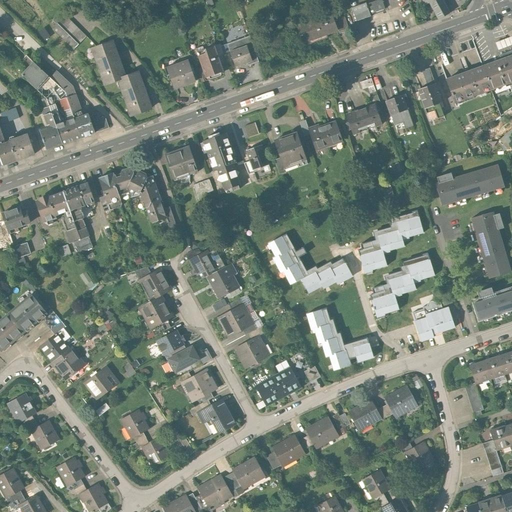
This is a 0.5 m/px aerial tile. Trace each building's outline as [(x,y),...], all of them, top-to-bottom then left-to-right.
[(352,7),(357,21),(371,16),(370,14),(386,9),(383,0),(378,0),(367,4),(366,3),(352,7)] [(450,12),(442,0),(428,0),(430,2),(439,18),(450,12)] [(332,13),(298,25),(303,42),(337,31),(338,30),(334,20),(332,13)] [(66,15),(53,27),(74,49),(87,36),(66,15)] [(345,16),(334,20),(338,30),(337,31),(338,33),(349,30),(345,16)] [(228,43),(231,51),(247,46),(253,61),(247,63),(248,66),(259,63),(250,36),(228,43)] [(0,42),(0,54),(15,69),(19,65),(15,61),(17,58),(14,55),(12,57),(7,53),(11,49),(2,40),(0,42)] [(105,85),(118,80),(125,77),(113,42),(92,49),(105,85)] [(200,54),(207,76),(223,70),(215,45),(205,48),(206,52),(200,54)] [(247,46),(231,51),(236,67),(247,63),(253,61),(247,46)] [(472,69),(484,65),(479,53),(467,58),(472,69)] [(511,56),(511,55),(481,67),(490,89),(511,80),(511,56)] [(167,67),(175,89),(195,82),(187,60),(167,67)] [(21,75),(37,88),(48,76),(33,62),(27,68),(21,75)] [(21,63),(19,65),(15,69),(21,75),(27,68),(21,63)] [(490,89),(481,67),(446,80),(455,102),(490,89)] [(422,71),(428,87),(435,84),(430,68),(422,71)] [(57,72),(51,78),(66,92),(67,99),(77,95),(73,87),(57,72)] [(138,73),(125,77),(118,80),(131,116),(151,109),(138,73)] [(67,99),(66,92),(51,78),(48,76),(37,88),(35,90),(46,99),(43,100),(46,109),(50,108),(56,105),(55,102),(59,99),(62,101),(67,99)] [(364,89),(370,87),(371,92),(377,90),(373,78),(361,81),(364,89)] [(442,103),(435,84),(428,87),(418,90),(425,109),(442,103)] [(77,95),(67,99),(81,138),(95,133),(89,114),(84,116),(77,95)] [(408,109),(403,96),(386,102),(391,115),(408,109)] [(64,144),(81,138),(67,99),(62,101),(69,121),(63,123),(56,105),(50,108),(64,144)] [(438,118),(444,116),(441,108),(445,107),(443,102),(442,103),(425,109),(427,113),(435,110),(438,118)] [(375,105),(360,110),(367,128),(381,123),(375,105)] [(17,108),(6,112),(10,122),(21,118),(17,108)] [(48,150),(64,144),(50,108),(46,109),(42,110),(49,128),(41,131),(48,150)] [(352,133),(367,128),(360,110),(346,115),(352,133)] [(6,124),(10,122),(6,112),(2,113),(6,124)] [(92,116),(98,132),(109,128),(105,118),(99,120),(97,114),(92,116)] [(335,122),(322,127),(329,145),(342,141),(335,122)] [(248,134),(258,131),(256,124),(246,127),(248,134)] [(316,150),(329,145),(322,127),(319,128),(318,125),(309,129),(316,150)] [(511,147),(511,146),(511,128),(502,137),(511,147)] [(0,158),(2,165),(17,160),(10,141),(5,142),(0,129),(0,158)] [(213,171),(217,170),(232,164),(236,163),(225,133),(203,141),(213,171)] [(306,159),(297,133),(274,141),(280,158),(284,167),(306,159)] [(27,135),(10,141),(17,160),(34,154),(27,135)] [(197,172),(188,146),(165,155),(168,164),(174,181),(197,172)] [(269,165),(262,146),(247,152),(251,161),(254,170),(269,165)] [(162,166),(168,164),(165,155),(158,157),(162,166)] [(286,173),(284,167),(280,158),(275,160),(280,175),(286,173)] [(255,172),(254,170),(251,161),(245,164),(248,174),(255,172)] [(239,184),(232,164),(217,170),(224,189),(226,189),(239,184)] [(504,187),(498,164),(433,183),(439,206),(504,187)] [(123,174),(116,177),(113,177),(119,194),(129,191),(128,186),(133,172),(131,167),(122,171),(123,174)] [(131,196),(139,193),(147,178),(145,173),(136,168),(133,172),(128,186),(129,191),(131,196)] [(113,177),(116,177),(114,172),(99,177),(108,204),(121,200),(119,194),(113,177)] [(144,200),(146,208),(149,208),(153,199),(160,197),(153,176),(147,178),(139,193),(142,201),(144,200)] [(210,179),(194,185),(200,204),(205,202),(202,194),(214,190),(210,179)] [(87,184),(63,192),(70,211),(73,209),(94,202),(87,184)] [(240,188),(239,184),(226,189),(227,192),(240,188)] [(52,196),(49,197),(55,216),(66,212),(70,211),(63,192),(52,196)] [(56,218),(55,216),(49,197),(36,202),(40,212),(43,223),(56,218)] [(149,208),(146,208),(151,222),(151,223),(153,223),(167,218),(164,208),(160,197),(153,199),(149,208)] [(170,206),(164,208),(167,218),(171,229),(177,227),(170,206)] [(26,211),(21,213),(20,208),(2,214),(8,231),(18,228),(26,225),(25,224),(30,223),(26,211)] [(75,212),(73,209),(70,211),(80,240),(87,238),(78,212),(76,212),(75,212)] [(380,217),(377,209),(369,212),(372,220),(380,217)] [(65,232),(69,244),(73,243),(80,240),(70,211),(66,212),(66,215),(63,216),(61,217),(66,231),(65,232)] [(359,251),(360,256),(382,250),(378,237),(399,231),(397,222),(418,216),(417,211),(412,212),(413,213),(393,219),(394,223),(390,224),(391,228),(373,232),(376,241),(361,245),(362,250),(359,251)] [(510,273),(493,213),(469,220),(487,280),(510,273)] [(397,222),(399,231),(402,240),(409,238),(408,237),(423,233),(418,216),(397,222)] [(403,246),(402,240),(399,231),(378,237),(382,250),(383,254),(390,252),(390,250),(403,246)] [(295,253),(286,236),(268,246),(275,259),(273,260),(280,273),(283,272),(290,285),(301,279),(309,294),(322,287),(324,290),(337,282),(338,285),(352,277),(342,259),(332,265),(330,263),(317,270),(315,267),(306,272),(298,258),(306,254),(303,249),(295,253)] [(80,240),(73,243),(80,253),(91,248),(87,238),(80,240)] [(25,243),(13,247),(17,259),(23,257),(29,255),(25,243)] [(56,249),(60,258),(71,255),(67,245),(56,249)] [(187,255),(189,260),(200,254),(198,249),(187,255)] [(386,266),(383,254),(382,250),(360,256),(365,274),(373,272),(372,270),(386,266)] [(207,251),(200,254),(189,260),(199,280),(208,275),(217,270),(207,251)] [(370,296),(371,299),(393,292),(390,281),(411,274),(408,266),(429,260),(427,254),(423,256),(424,256),(404,263),(405,266),(401,268),(402,271),(385,277),(387,285),(383,286),(385,291),(374,295),(370,296)] [(142,262),(140,256),(134,258),(136,264),(142,262)] [(23,257),(17,259),(21,268),(26,267),(23,257)] [(408,266),(411,274),(414,284),(420,282),(419,280),(434,276),(429,260),(408,266)] [(236,272),(231,263),(217,270),(208,275),(220,298),(240,287),(233,274),(236,272)] [(148,267),(134,271),(139,280),(140,279),(151,273),(148,267)] [(171,290),(160,269),(151,273),(140,279),(151,300),(161,295),(171,290)] [(416,290),(414,284),(411,274),(390,281),(393,292),(395,298),(401,296),(401,294),(416,290)] [(511,310),(511,285),(469,300),(476,323),(511,310)] [(372,289),(374,295),(385,291),(383,286),(372,289)] [(399,310),(395,298),(393,292),(371,299),(378,318),(384,316),(384,315),(399,310)] [(44,310),(32,295),(9,314),(24,332),(41,318),(47,313),(44,310)] [(161,295),(151,300),(139,307),(151,328),(172,317),(161,295)] [(212,306),(215,312),(227,305),(224,299),(212,306)] [(229,337),(242,330),(254,324),(244,305),(219,318),(229,337)] [(49,307),(44,310),(47,313),(41,318),(51,330),(62,322),(49,307)] [(448,309),(447,307),(425,314),(427,318),(415,322),(421,341),(433,337),(432,334),(454,327),(452,321),(448,309)] [(452,321),(457,319),(453,307),(448,309),(452,321)] [(373,359),(368,340),(344,346),(341,334),(337,335),(333,320),(330,321),(327,310),(307,316),(312,330),(315,329),(319,344),(322,343),(327,357),(330,356),(334,371),(350,366),(348,361),(357,358),(359,363),(373,359)] [(24,332),(9,314),(0,321),(0,350),(1,351),(24,332)] [(62,322),(51,330),(55,335),(64,329),(66,328),(62,322)] [(156,335),(158,340),(173,332),(168,322),(146,333),(149,338),(156,335)] [(257,328),(254,324),(242,330),(245,335),(248,333),(257,328)] [(261,326),(257,328),(248,333),(252,340),(259,336),(265,332),(261,326)] [(98,328),(95,330),(99,336),(103,334),(98,328)] [(70,337),(64,329),(55,335),(50,339),(50,340),(40,348),(52,363),(69,349),(64,342),(70,337)] [(173,332),(158,340),(165,353),(185,343),(178,330),(173,332)] [(270,356),(259,336),(252,340),(235,348),(246,368),(270,356)] [(200,358),(193,345),(170,358),(177,371),(200,358)] [(71,348),(69,349),(52,363),(56,368),(57,367),(63,374),(63,377),(64,379),(67,379),(69,378),(69,376),(81,366),(79,363),(80,361),(80,360),(71,348)] [(511,351),(498,356),(504,374),(511,371),(511,351)] [(498,356),(484,361),(490,379),(504,374),(498,356)] [(484,361),(469,366),(475,383),(490,379),(484,361)] [(125,366),(130,375),(137,371),(132,362),(125,366)] [(118,384),(105,366),(84,383),(97,400),(118,384)] [(315,366),(304,372),(310,382),(320,376),(315,366)] [(290,367),(273,377),(284,396),(301,387),(290,367)] [(183,383),(188,392),(193,402),(201,397),(211,392),(217,389),(212,380),(207,370),(192,378),(183,383)] [(176,387),(183,383),(192,378),(189,372),(172,380),(176,387)] [(273,377),(256,386),(267,406),(284,396),(273,377)] [(419,379),(412,383),(416,389),(422,385),(419,379)] [(484,410),(475,383),(464,386),(473,413),(484,410)] [(417,406),(405,385),(384,398),(387,404),(393,414),(395,418),(417,406)] [(214,397),(211,392),(201,397),(204,402),(208,400),(214,397)] [(25,395),(7,405),(18,424),(22,422),(32,416),(36,414),(25,395)] [(371,398),(347,412),(359,431),(382,418),(377,410),(371,398)] [(237,425),(223,399),(211,406),(198,413),(203,422),(211,418),(219,434),(237,425)] [(192,416),(198,413),(211,406),(208,400),(204,402),(189,410),(192,416)] [(106,404),(95,412),(99,416),(109,409),(106,404)] [(387,404),(377,410),(382,418),(382,419),(393,414),(387,404)] [(149,429),(139,410),(120,420),(131,439),(133,438),(143,433),(149,429)] [(338,427),(344,424),(339,416),(338,413),(333,416),(338,427)] [(345,413),(339,416),(344,424),(345,426),(350,423),(345,413)] [(38,427),(32,416),(22,422),(28,432),(30,431),(38,427)] [(328,416),(305,429),(308,435),(314,444),(316,448),(339,436),(328,416)] [(59,440),(48,421),(38,427),(30,431),(41,450),(59,440)] [(510,445),(504,426),(490,431),(493,440),(496,450),(510,445)] [(134,451),(141,447),(149,443),(143,433),(133,438),(136,443),(131,446),(134,451)] [(282,464),(283,465),(305,453),(303,450),(298,440),(295,434),(272,447),(275,451),(282,464)] [(303,450),(314,444),(308,435),(298,440),(303,450)] [(170,457),(159,437),(149,443),(141,447),(152,467),(170,457)] [(179,440),(189,455),(194,452),(184,437),(179,440)] [(504,473),(496,450),(493,440),(482,444),(493,476),(504,473)] [(434,462),(424,443),(406,453),(416,472),(434,462)] [(273,469),(282,464),(275,451),(266,456),(273,469)] [(264,476),(254,457),(233,469),(234,471),(243,488),(264,476)] [(85,477),(74,458),(56,468),(61,476),(66,486),(67,487),(81,479),(85,477)] [(20,491),(24,489),(13,469),(0,476),(0,487),(6,498),(20,491)] [(380,470),(362,480),(372,498),(374,497),(383,492),(390,488),(380,470)] [(234,471),(222,478),(232,496),(233,498),(245,491),(243,488),(234,471)] [(220,474),(197,487),(201,494),(209,509),(232,496),(222,478),(220,474)] [(66,486),(61,476),(56,479),(61,489),(66,486)] [(73,497),(79,494),(86,490),(81,479),(67,487),(73,497)] [(107,503),(97,484),(86,490),(79,494),(89,511),(91,511),(99,508),(107,503)] [(511,511),(511,490),(501,494),(506,511),(511,511)] [(25,500),(20,491),(6,498),(11,508),(25,500)] [(380,509),(382,508),(389,504),(383,492),(374,497),(377,504),(380,509)] [(193,493),(187,496),(195,511),(201,508),(195,497),(193,493)] [(186,494),(162,507),(165,511),(195,511),(187,496),(186,494)] [(203,511),(209,509),(201,494),(195,497),(201,508),(203,511)] [(478,502),(478,503),(481,511),(506,511),(501,494),(478,502)] [(45,511),(37,496),(19,506),(22,511),(45,511)] [(342,511),(335,497),(318,506),(321,511),(342,511)] [(408,511),(400,498),(389,504),(382,508),(383,511),(408,511)] [(105,511),(110,508),(107,503),(99,508),(101,511),(105,511)] [(481,511),(478,503),(466,507),(467,511),(481,511)]
